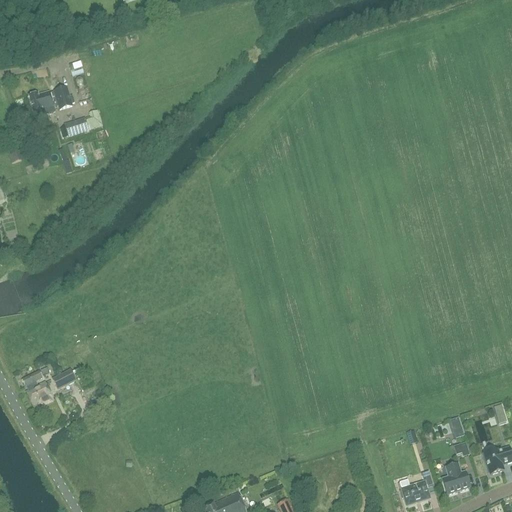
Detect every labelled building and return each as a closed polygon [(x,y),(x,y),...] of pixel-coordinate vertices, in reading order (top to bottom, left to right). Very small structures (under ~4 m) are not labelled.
[(75,64),(79,75),(91,71),(87,60),(75,64)] [(67,88),(49,93),(54,108),(58,107),(59,111),(73,107),(72,103),(74,103),(72,97),(70,97),(67,88)] [(54,108),(49,93),(38,96),(37,95),(29,97),(34,115),(43,113),(43,116),(55,113),(54,108)] [(90,117),(64,125),(59,130),(62,139),(102,126),(96,110),(89,112),(90,117)] [(32,157),(26,142),(19,144),(25,160),(32,157)] [(8,155),(11,164),(22,161),(19,151),(8,155)] [(70,371),(52,380),(57,391),(75,383),(74,380),(78,378),(77,377),(81,375),(77,368),(71,371),(73,373),(72,374),(70,371)] [(42,380),(38,372),(22,380),(25,388),(26,387),(28,391),(26,392),(33,407),(44,402),(46,405),(54,401),(44,383),(37,386),(35,383),(42,380)] [(407,440),(415,438),(413,432),(406,434),(407,440)] [(465,444),(459,446),(463,458),(469,456),(465,444)] [(483,455),(490,476),(503,472),(501,465),(505,464),(505,465),(511,462),(511,459),(509,449),(497,453),(497,451),(483,455)] [(447,496),(470,489),(465,474),(460,475),(457,466),(446,469),(449,479),(442,481),(447,496)] [(402,500),(404,499),(406,507),(429,500),(426,488),(432,486),(428,472),(421,475),(424,484),(401,490),(402,491),(399,492),(402,500)] [(213,504),(203,509),(204,511),(245,511),(237,494),(214,505),(213,504)] [(270,498),(272,503),(279,500),(276,495),(270,498)]
